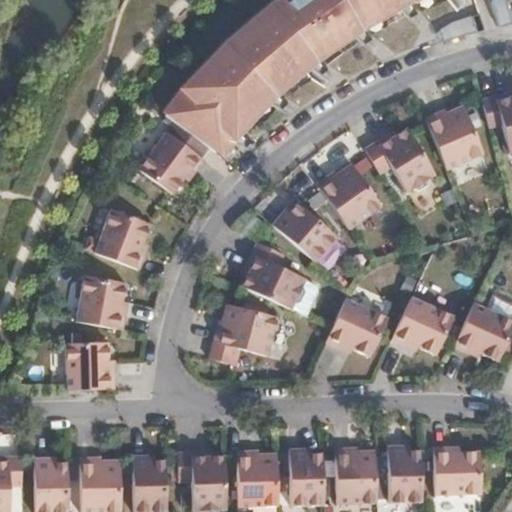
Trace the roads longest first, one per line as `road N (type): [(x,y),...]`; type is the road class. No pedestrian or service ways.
road 1 (residential): [(511,48),(437,66),(348,109),(255,180),(212,233),(182,293),(168,346),(170,394),(212,414)]
road 2 (residential): [(212,414),(438,406),(511,416)]
road 3 (residential): [(6,417),(212,414)]
